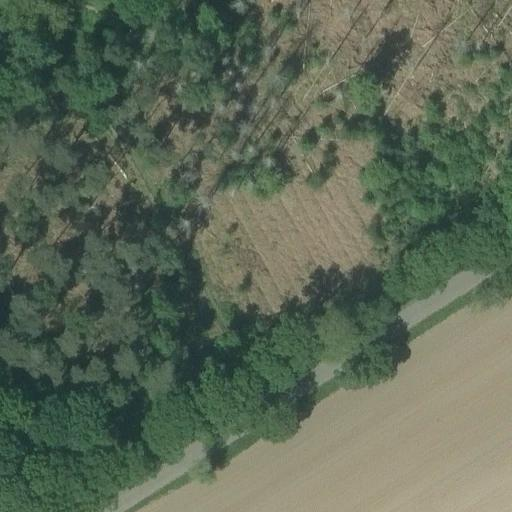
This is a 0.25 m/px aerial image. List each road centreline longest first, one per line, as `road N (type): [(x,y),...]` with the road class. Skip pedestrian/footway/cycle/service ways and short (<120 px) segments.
road 1 (unclassified): [(106,511),(511,251)]
road 2 (track): [(268,407),(38,0)]
